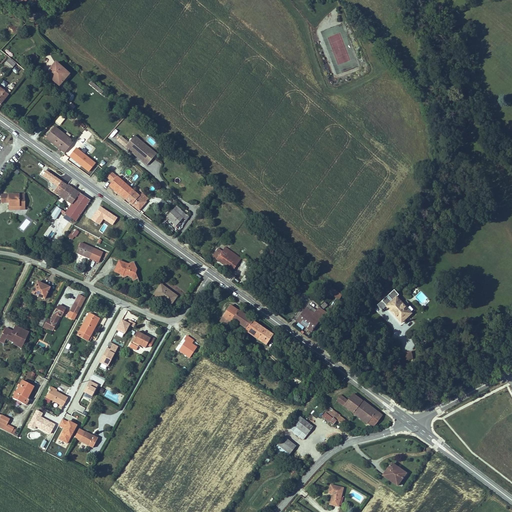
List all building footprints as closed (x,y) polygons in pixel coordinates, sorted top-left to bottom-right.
[(42,61),(43,62),(46,64),(51,58),(48,55),(47,55),(42,61)] [(4,63),(11,69),(16,63),(9,57),(4,63)] [(70,76),(56,64),(47,75),(61,87),(70,76)] [(102,95),(104,92),(91,80),(88,83),(102,95)] [(5,93),(2,90),(0,92),(0,96),(1,97),(0,98),(0,105),(10,92),(8,90),(5,93)] [(74,141),(56,126),(46,138),(65,153),(74,141)] [(129,142),(121,135),(117,140),(125,147),(129,142)] [(157,153),(135,135),(129,142),(125,147),(147,165),(157,153)] [(97,163),(77,147),(70,156),(89,172),(97,163)] [(134,190),(118,177),(111,186),(128,199),(134,190)] [(64,182),(58,178),(51,189),(57,193),(64,182)] [(70,185),(65,182),(64,182),(57,193),(62,196),(65,191),(70,185)] [(77,189),(70,185),(65,191),(69,194),(66,199),(69,201),(77,189)] [(87,196),(77,189),(69,201),(63,209),(64,209),(62,211),(74,218),(87,196)] [(141,196),(134,190),(128,199),(142,210),(149,202),(141,196)] [(152,197),(144,191),(141,196),(149,202),(152,197)] [(23,201),(22,200),(21,194),(0,195),(0,203),(6,203),(7,210),(12,210),(12,206),(22,206),(22,205),(23,203),(23,201)] [(51,216),(56,219),(62,209),(56,206),(51,216)] [(186,215),(176,207),(170,215),(180,223),(186,215)] [(80,233),(74,229),(71,235),(75,237),(76,238),(80,233)] [(94,249),(80,243),(76,254),(89,260),(94,249)] [(229,253),(231,250),(223,244),(215,254),(235,270),(241,262),(229,253)] [(103,253),(94,249),(89,260),(99,264),(103,253)] [(243,259),(231,250),(229,253),(241,262),(243,259)] [(128,260),(119,256),(114,268),(123,271),(124,270),(132,274),(133,269),(136,270),(137,267),(135,264),(130,263),(130,260),(128,260)] [(173,290),(157,279),(150,290),(166,301),(173,290)] [(51,289),(37,283),(31,295),(45,302),(51,289)] [(335,289),(331,294),(339,300),(342,295),(335,289)] [(70,312),(77,316),(86,299),(78,295),(70,312)] [(412,311),(397,295),(388,304),(402,320),(412,311)] [(244,326),(251,316),(230,301),(221,313),(230,319),(232,317),(244,326)] [(325,316),(316,310),(313,314),(309,311),(313,307),(309,304),(299,318),(315,330),(325,316)] [(51,321),(47,319),(42,329),(47,332),(48,330),(53,333),(60,318),(61,319),(66,309),(59,305),(51,321)] [(327,314),(318,307),(316,310),(325,316),(327,314)] [(99,313),(90,308),(77,331),(86,336),(99,313)] [(230,319),(221,313),(217,319),(226,325),(230,319)] [(42,327),(46,320),(39,316),(36,324),(42,327)] [(273,332),(251,316),(244,326),(243,328),(265,343),(273,332)] [(129,325),(134,327),(135,323),(121,318),(116,330),(126,334),(129,325)] [(15,327),(13,332),(11,337),(3,333),(0,339),(0,344),(3,346),(6,341),(14,344),(13,345),(19,348),(23,339),(25,340),(29,333),(15,327)] [(151,334),(138,327),(131,340),(138,344),(140,341),(145,344),(147,341),(151,343),(156,335),(151,333),(151,334)] [(13,332),(5,328),(3,333),(11,337),(13,332)] [(185,352),(192,341),(189,338),(191,335),(184,331),(181,334),(182,335),(175,345),(185,352)] [(220,344),(232,349),(233,345),(222,340),(220,344)] [(108,367),(118,346),(112,343),(110,348),(107,347),(99,362),(108,367)] [(402,353),(404,361),(413,359),(411,351),(402,353)] [(98,384),(90,380),(84,391),(92,396),(98,384)] [(34,387),(22,381),(12,399),(21,404),(24,399),(27,400),(34,387)] [(350,408),(359,397),(348,388),(339,400),(350,408)] [(57,393),(51,390),(46,399),(51,401),(63,408),(68,399),(57,393)] [(380,412),(359,397),(350,408),(372,424),(380,412)] [(335,410),(325,402),(316,413),(327,421),(331,415),(339,421),(342,417),(335,411),(335,410)] [(0,414),(0,428),(11,435),(14,430),(14,429),(8,425),(10,420),(0,414)] [(312,427),(299,417),(292,426),(306,436),(312,427)] [(77,425),(69,420),(68,421),(62,418),(58,426),(64,429),(59,439),(68,444),(77,425)] [(306,436),(292,426),(289,430),(303,441),(306,436)] [(98,439),(85,432),(80,442),(93,448),(98,439)] [(295,448),(282,438),(276,446),(289,456),(295,448)] [(411,478),(398,468),(389,480),(402,490),(411,478)] [(343,482),(331,480),(329,489),(332,489),(330,500),(339,501),(343,482)]
